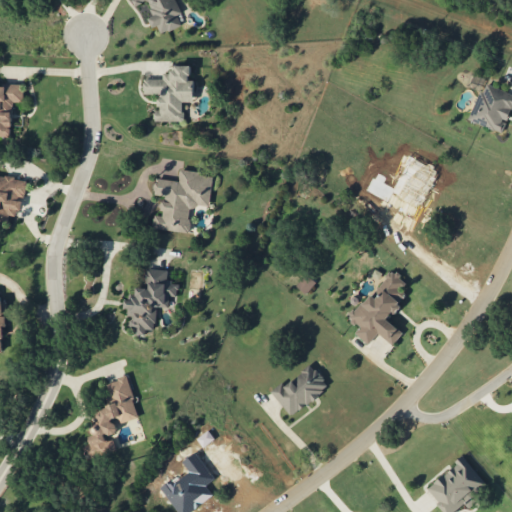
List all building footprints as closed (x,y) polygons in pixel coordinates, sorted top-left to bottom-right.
[(132,0),(135,6),(148,1),(154,16),(149,18),(153,28),(158,26),(161,34),(182,25),(178,15),(182,13),(176,0),(132,0)] [(183,121),(183,101),(194,101),(194,80),(190,80),(190,65),(175,65),(175,72),(163,72),(163,78),(144,78),(144,95),(158,95),(158,110),(154,110),(155,121),(183,121)] [(511,112),(511,93),(484,83),(469,120),(502,133),(506,121),(508,122),(511,112)] [(0,136),(11,136),(12,101),(24,101),(24,85),(0,84),(0,136)] [(210,207),(214,174),(180,171),(179,181),(160,178),(158,195),(164,196),(161,215),(155,215),(153,228),(189,233),(192,205),(210,207)] [(28,180),(0,175),(0,219),(8,221),(9,215),(18,216),(21,198),(26,198),(28,180)] [(181,284),(178,284),(168,279),(168,269),(146,269),(146,287),(137,287),(137,296),(129,296),(127,302),(126,316),(134,316),(130,324),(136,327),(135,335),(150,335),(155,323),(155,319),(153,318),(158,306),(168,310),(173,298),(177,298),(177,292),(181,284)] [(347,315),(359,328),(355,332),(367,344),(380,333),(391,345),(403,334),(388,317),(401,306),(396,301),(405,294),(399,287),(405,283),(396,272),(347,315)] [(296,285),(306,294),(316,282),(307,274),(296,285)] [(0,352),(8,352),(2,301),(0,300),(0,352)] [(290,416),(329,387),(312,364),(284,385),(282,383),(271,390),(290,416)] [(116,402),(95,412),(100,422),(90,427),(95,438),(82,445),(89,460),(117,448),(111,435),(120,430),(118,425),(139,416),(132,401),(136,399),(126,375),(107,384),(116,402)] [(472,495),(486,484),(465,457),(426,487),(444,511),(456,511),(474,498),(472,495)]
